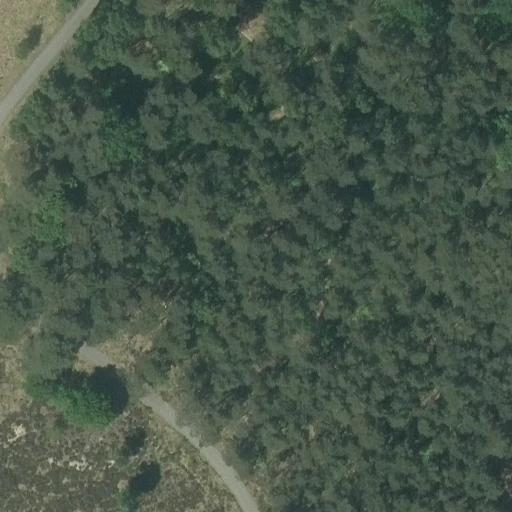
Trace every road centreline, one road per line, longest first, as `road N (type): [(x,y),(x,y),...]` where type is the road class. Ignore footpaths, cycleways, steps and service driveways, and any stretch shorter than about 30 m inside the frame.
road 1 (track): [(248,511),(192,434),(0,280)]
road 2 (track): [(0,114),(101,0)]
